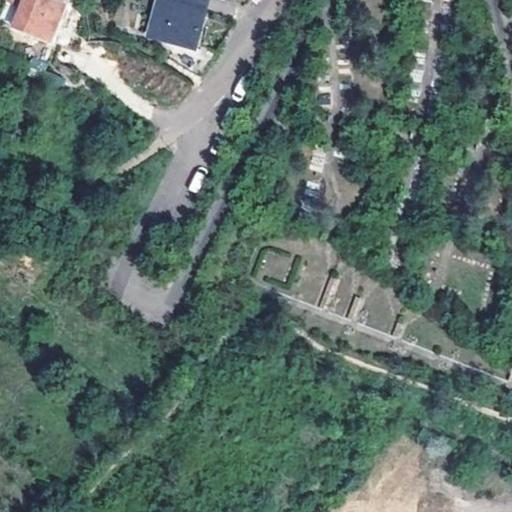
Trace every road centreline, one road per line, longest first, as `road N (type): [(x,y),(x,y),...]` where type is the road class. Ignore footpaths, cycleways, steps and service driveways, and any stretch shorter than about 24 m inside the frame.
road 1 (track): [(160,141),(0,238)]
road 2 (residential): [(276,0),(220,82),(160,141)]
